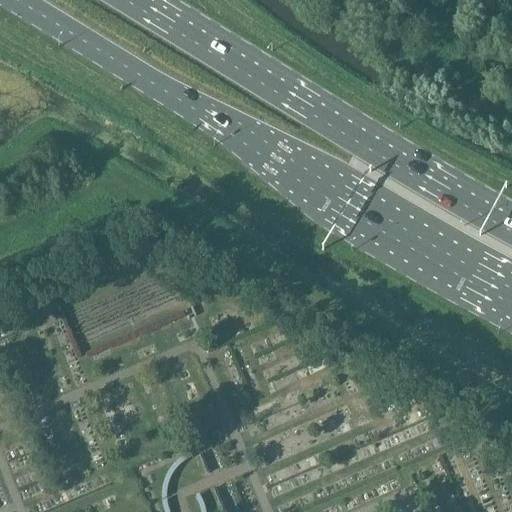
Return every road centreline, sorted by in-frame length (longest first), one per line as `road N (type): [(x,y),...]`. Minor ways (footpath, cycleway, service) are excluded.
road 1 (secondary): [(15,0),(328,195),(511,297)]
road 2 (secondary): [(511,226),(137,0)]
